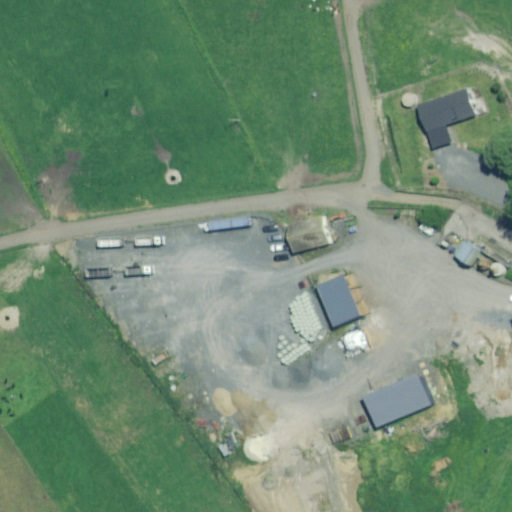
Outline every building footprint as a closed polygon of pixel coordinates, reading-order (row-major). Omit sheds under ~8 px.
[(453,125),(483,115),(472,85),(423,102),(440,151),(460,144),(453,125)] [(291,223),(301,256),(337,245),(327,212),(291,223)] [(466,238),(455,257),(472,268),(484,249),(466,238)] [(347,276),(322,286),(337,326),(362,316),(347,276)] [(315,291),(308,294),(315,312),(323,309),(315,291)]
